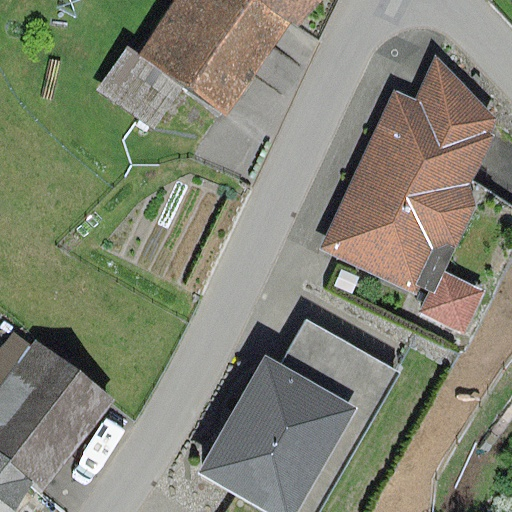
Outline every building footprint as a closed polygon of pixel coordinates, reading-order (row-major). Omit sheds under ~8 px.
[(177,0),(141,56),(185,87),(223,114),(292,22),(301,28),(318,0),(177,0)] [(185,87),(141,56),(127,47),(97,90),(154,130),(185,87)] [(397,111),(376,100),(307,252),(402,297),(394,314),(437,337),(453,291),(412,277),(479,124),(421,60),(397,111)] [(306,511),(387,377),(310,331),(286,371),(273,364),(209,472),(276,511),(306,511)] [(9,347),(0,357),(0,511),(2,511),(85,407),(9,347)]
